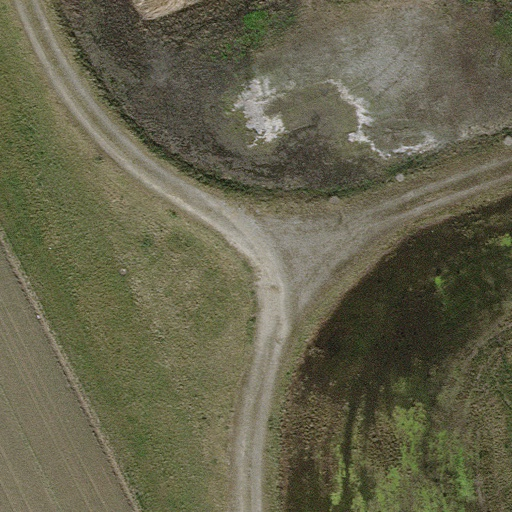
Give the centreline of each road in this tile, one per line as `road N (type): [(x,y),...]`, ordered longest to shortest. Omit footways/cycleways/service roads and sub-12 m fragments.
road 1 (track): [(62,0),(98,106),(212,243),(302,268),(511,193)]
road 2 (track): [(302,268),(256,461),(265,511)]
